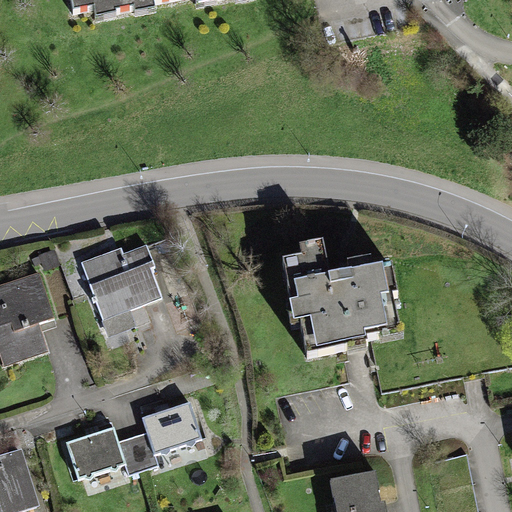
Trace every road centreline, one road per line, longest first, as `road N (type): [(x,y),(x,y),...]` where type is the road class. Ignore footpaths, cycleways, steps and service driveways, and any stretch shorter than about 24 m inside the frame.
road 1 (residential): [(511,238),(429,203),(262,182),(0,226)]
road 2 (residential): [(488,511),(469,430),(379,425),(396,511)]
